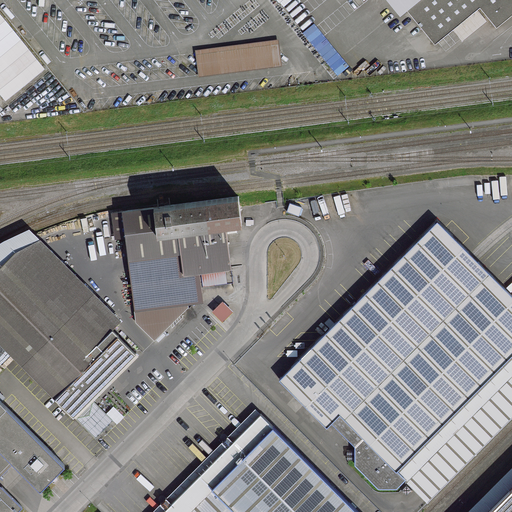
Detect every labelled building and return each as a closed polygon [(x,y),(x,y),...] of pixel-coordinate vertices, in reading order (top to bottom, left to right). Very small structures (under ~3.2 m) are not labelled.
[(511,0),(386,0),(400,16),(407,11),(436,45),(480,9),(497,30),(511,17),(511,0)] [(45,69),(0,14),(0,94),(6,102),(45,69)] [(280,38),(198,49),(202,77),(283,66),(280,38)] [(242,206),(241,196),(149,206),(149,210),(113,214),(117,239),(125,238),(138,322),(157,341),(194,304),(200,303),(205,302),(201,271),(232,266),(228,225),(244,223),(242,206)] [(300,216),(303,208),(291,204),(288,212),(300,216)] [(440,219),(281,378),(328,426),(332,422),(354,443),(357,446),(357,464),(382,488),(399,487),(407,479),(428,500),(511,416),(511,292),(475,255),(440,219)] [(16,247),(0,264),(0,339),(17,357),(97,438),(115,419),(97,400),(141,354),(114,327),(124,318),(42,236),(16,247)] [(232,311),(224,303),(214,312),(222,320),(232,311)] [(43,489),(67,464),(0,396),(0,511),(19,511),(25,506),(0,481),(0,471),(13,459),(43,489)] [(359,511),(257,411),(155,511),(359,511)] [(511,511),(511,484),(483,511),(511,511)]
